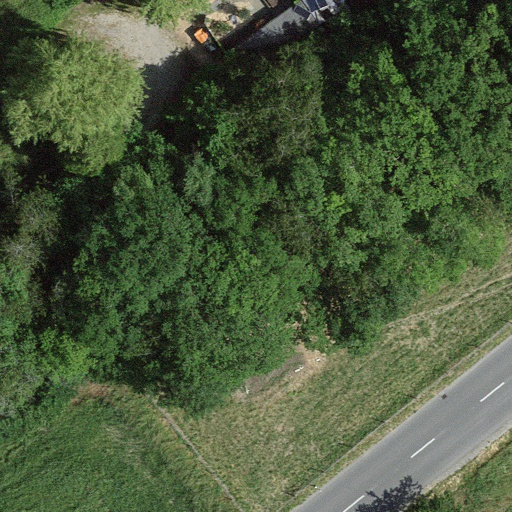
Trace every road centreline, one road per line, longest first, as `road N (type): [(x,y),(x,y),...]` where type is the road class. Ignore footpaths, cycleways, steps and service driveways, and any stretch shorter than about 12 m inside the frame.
road 1 (track): [(0,214),(231,70)]
road 2 (tertiary): [(511,383),(350,511)]
